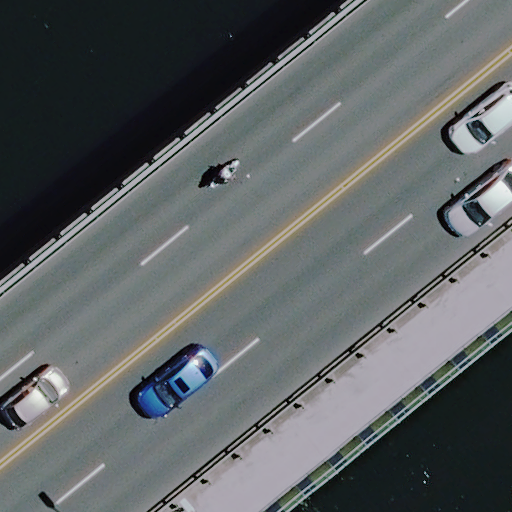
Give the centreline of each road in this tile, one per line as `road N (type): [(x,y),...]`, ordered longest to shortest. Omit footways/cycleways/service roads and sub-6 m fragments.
road 1 (primary): [(0,376),(465,0)]
road 2 (primary): [(511,137),(50,511)]
